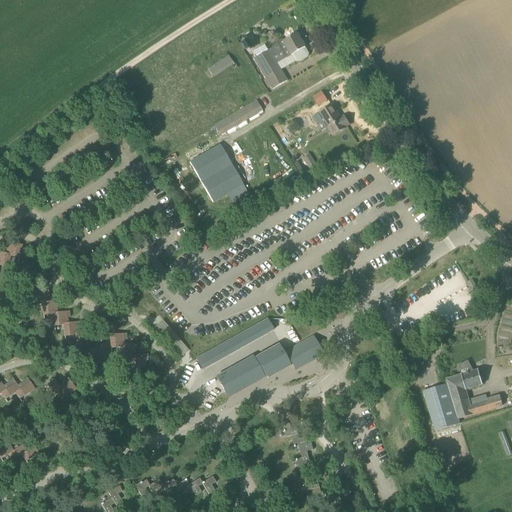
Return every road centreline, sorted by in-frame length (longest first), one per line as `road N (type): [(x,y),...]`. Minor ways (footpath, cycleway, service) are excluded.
road 1 (track): [(231,0),(139,57),(0,162)]
road 2 (tertiary): [(468,225),(386,117),(313,0)]
road 3 (residential): [(173,392),(160,348),(133,319),(73,298),(34,240),(0,235)]
road 4 (residential): [(204,421),(0,504)]
road 5 (residential): [(468,225),(349,318),(338,373)]
road 6 (residential): [(173,392),(115,392),(39,363),(0,369)]
road 7 (residential): [(390,502),(338,373)]
road 8 (residential): [(338,373),(220,418)]
